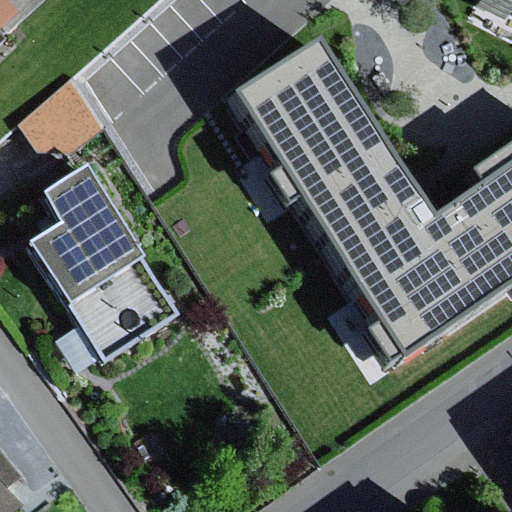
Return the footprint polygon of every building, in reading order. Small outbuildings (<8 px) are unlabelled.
[(0,0),(19,20),(22,26),(51,0),(0,0)] [(0,0),(0,36),(19,20),(0,0)] [(511,0),(474,0),(469,12),(501,27),(509,9),(511,10),(511,0)] [(214,98),(395,368),(511,290),(511,144),(509,140),(453,178),(461,190),(433,209),(313,31),(244,78),(214,98)] [(177,321),(81,172),(37,201),(57,230),(26,251),(103,369),(177,321)] [(0,464),(0,511),(11,511),(28,499),(0,464)]
